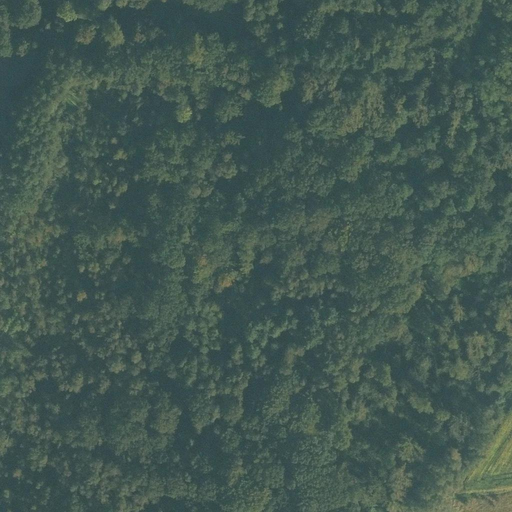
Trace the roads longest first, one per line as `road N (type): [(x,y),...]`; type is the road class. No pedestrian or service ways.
road 1 (track): [(185,44),(436,114),(474,134),(511,179)]
road 2 (track): [(511,491),(356,508)]
